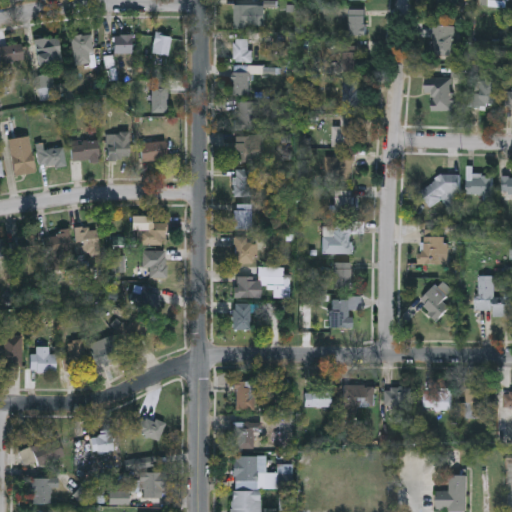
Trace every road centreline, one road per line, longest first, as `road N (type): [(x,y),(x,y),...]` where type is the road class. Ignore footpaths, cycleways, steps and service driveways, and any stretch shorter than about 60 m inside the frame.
road 1 (residential): [(0,400),(123,395),(149,374),(229,357),(511,358)]
road 2 (residential): [(201,511),(202,0)]
road 3 (residential): [(384,358),(403,0)]
road 4 (residential): [(0,209),(110,192),(202,192)]
road 5 (residential): [(0,16),(202,3)]
road 6 (residential): [(390,141),(511,146)]
